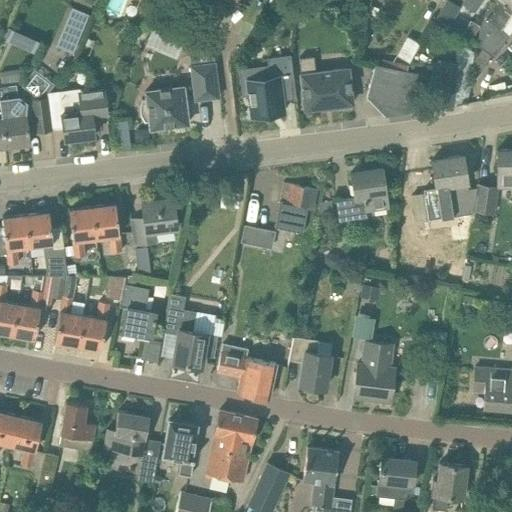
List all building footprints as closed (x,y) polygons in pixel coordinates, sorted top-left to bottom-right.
[(447,0),(436,21),(448,28),(459,7),(447,0)] [(482,0),(463,0),(463,1),(476,10),(482,0)] [(482,48),(473,60),(468,77),(476,78),(492,55),(494,57),(509,35),(502,29),(511,14),(511,0),(497,0),(485,17),(477,45),(482,48)] [(75,8),(59,46),(72,52),(88,13),(75,8)] [(195,24),(174,15),(160,10),(154,25),(189,39),(195,24)] [(425,78),(423,87),(434,88),(432,108),(437,108),(452,109),(453,107),(453,106),(463,105),(463,104),(467,103),(468,103),(468,101),(469,99),(469,94),(470,92),(470,89),(472,87),(474,82),(476,78),(468,77),(473,60),(474,51),(472,50),(458,44),(456,59),(437,57),(435,79),(425,78)] [(214,57),(188,46),(195,100),(219,97),(214,57)] [(240,80),(244,116),(276,112),(275,100),(288,99),(283,55),(259,58),(262,78),(240,80)] [(314,56),(300,57),(301,75),(306,108),(335,105),(335,109),(350,107),(349,103),(352,103),(348,68),(316,72),(314,56)] [(381,66),(375,64),(367,97),(385,117),(418,113),(422,92),(423,87),(425,78),(426,74),(382,64),(381,66)] [(0,72),(0,77),(1,86),(8,85),(22,83),(20,69),(0,72)] [(183,84),(145,89),(146,98),(142,99),(141,100),(140,104),(140,109),(141,114),(142,118),(145,122),(146,121),(150,120),(150,128),(188,123),(183,84)] [(9,96),(8,85),(1,86),(0,86),(6,145),(30,142),(26,112),(27,101),(19,95),(9,96)] [(80,88),(59,90),(61,113),(65,139),(95,135),(92,113),(107,111),(105,88),(81,91),(80,88)] [(49,97),(31,99),(35,131),(53,129),(49,97)] [(116,119),(117,148),(129,148),(128,118),(116,119)] [(148,133),(142,128),(134,129),(136,142),(148,141),(148,133)] [(511,149),(497,150),(497,182),(511,181),(511,149)] [(463,155),(432,160),(436,187),(423,189),(426,208),(413,211),(415,222),(452,216),(450,198),(469,194),(463,155)] [(386,193),(382,167),(351,172),(355,197),(336,200),(339,221),(368,217),(367,211),(389,208),(386,193)] [(497,185),(477,181),(472,210),(492,213),(497,185)] [(317,189),(284,182),(280,200),(279,200),(273,226),(302,232),(308,205),(314,207),(317,189)] [(199,209),(219,210),(220,191),(199,190),(199,209)] [(173,195),(142,200),(144,217),(132,218),(135,245),(156,242),(155,231),(177,228),(176,216),(173,195)] [(319,213),(333,212),(331,200),(321,201),(319,213)] [(116,203),(92,206),(96,237),(110,235),(112,252),(122,251),(116,203)] [(83,239),(96,237),(92,206),(69,208),(75,256),(85,255),(83,239)] [(49,211),(26,214),(30,245),(44,244),(48,275),(61,275),(67,276),(66,264),(64,247),(54,248),(49,211)] [(16,247),(30,245),(26,214),(2,216),(4,226),(0,226),(0,252),(7,252),(8,264),(19,263),(16,247)] [(254,227),(245,225),(243,237),(252,238),(254,227)] [(136,247),(139,267),(149,266),(146,245),(136,247)] [(330,254),(325,257),(324,262),(327,267),(335,268),(339,265),(340,259),(338,254),(330,254)] [(76,263),(66,264),(67,276),(76,275),(76,263)] [(469,282),(472,266),(464,265),(461,281),(469,282)] [(350,287),(359,289),(361,276),(348,274),(347,280),(350,287)] [(0,275),(0,331),(11,334),(17,304),(4,301),(7,286),(6,285),(7,276),(0,275)] [(52,297),(57,298),(61,275),(48,275),(48,276),(37,275),(34,290),(33,290),(30,306),(17,304),(11,334),(35,338),(40,307),(50,309),(52,297)] [(70,313),(77,275),(76,275),(67,276),(61,275),(57,298),(62,299),(54,341),(77,345),(83,315),(70,313)] [(124,276),(119,300),(118,307),(126,310),(122,330),(123,330),(122,335),(123,335),(133,337),(134,338),(135,332),(151,335),(155,311),(144,309),(148,288),(133,285),(136,275),(124,276)] [(119,300),(124,276),(111,276),(107,297),(119,300)] [(377,286),(362,284),(360,296),(375,299),(377,286)] [(465,291),(464,298),(476,300),(477,293),(465,291)] [(169,306),(163,332),(177,334),(173,362),(201,367),(203,355),(214,357),(217,335),(221,335),(224,318),(214,317),(211,333),(208,333),(208,331),(193,329),(196,311),(183,309),(185,296),(171,293),(169,306)] [(83,315),(77,345),(101,349),(109,303),(100,302),(96,318),(83,315)] [(372,335),(373,315),(353,313),(352,333),(372,335)] [(445,350),(447,332),(426,329),(423,347),(445,350)] [(155,359),(160,339),(147,336),(142,356),(155,359)] [(303,361),(299,383),(325,388),(331,355),(317,353),(319,341),(294,336),(290,359),(303,361)] [(391,344),(365,341),(362,364),(357,364),(354,395),(391,399),(394,369),(388,368),(391,344)] [(222,350),(217,370),(241,375),(238,391),(269,397),(276,364),(246,358),(248,348),(223,343),(222,350)] [(484,391),(483,407),(511,409),(511,368),(475,365),(473,391),(484,391)] [(66,401),(59,445),(91,450),(95,423),(84,421),(85,413),(87,413),(89,405),(66,401)] [(216,428),(205,472),(242,481),(253,437),(257,417),(220,409),(216,428)] [(18,415),(0,410),(0,440),(11,443),(18,415)] [(149,416),(118,410),(115,430),(107,428),(104,448),(141,455),(142,447),(144,447),(149,416)] [(31,465),(29,476),(38,479),(44,452),(35,450),(42,420),(18,415),(11,443),(25,447),(21,463),(31,465)] [(197,424),(169,419),(163,454),(183,458),(180,473),(192,475),(195,457),(191,456),(197,424)] [(338,450),(307,446),(303,479),(315,480),(312,503),(322,504),(320,511),(334,511),(335,506),(331,505),(338,450)] [(58,456),(44,452),(38,479),(35,492),(36,492),(35,493),(48,496),(58,456)] [(415,459),(382,455),(378,496),(405,499),(411,485),(412,485),(415,459)] [(267,462),(248,504),(266,511),(271,511),(290,472),(267,462)] [(467,465),(440,462),(438,479),(433,479),(431,494),(434,494),(432,508),(446,510),(448,496),(463,498),(467,465)] [(511,466),(510,466),(504,506),(501,505),(501,507),(511,508),(511,466)] [(191,511),(195,495),(180,492),(175,511),(191,511)] [(207,511),(211,499),(195,495),(191,511),(207,511)] [(7,511),(9,504),(0,501),(0,511),(7,511)]
